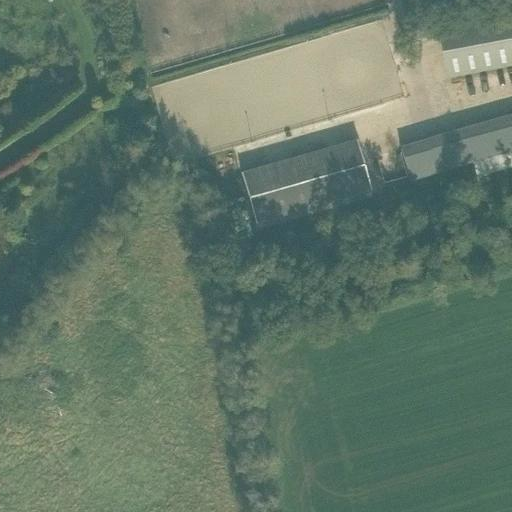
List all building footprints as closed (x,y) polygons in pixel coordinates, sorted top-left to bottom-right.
[(511,66),(511,15),(440,29),(449,79),(511,66)] [(116,75),(114,64),(98,66),(100,78),(116,75)] [(379,95),(376,80),(352,86),(354,93),(307,104),(313,129),(391,110),(387,93),(379,95)] [(511,169),(511,118),(466,131),(475,164),(479,179),(511,169)] [(249,222),(361,192),(349,146),(237,175),(249,222)]
